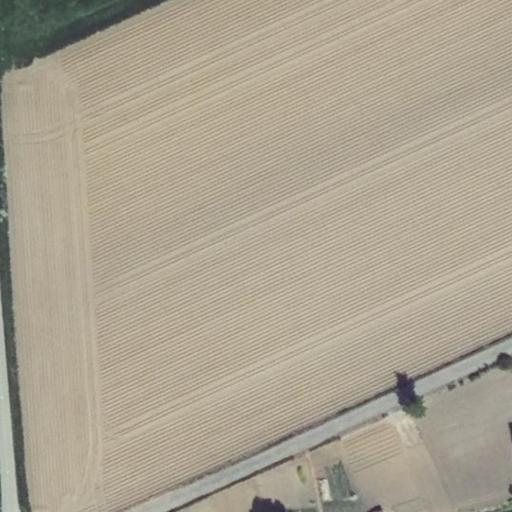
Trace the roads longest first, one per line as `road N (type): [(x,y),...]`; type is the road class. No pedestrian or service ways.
road 1 (track): [(511,346),(143,511)]
road 2 (unclassified): [(0,384),(8,511)]
